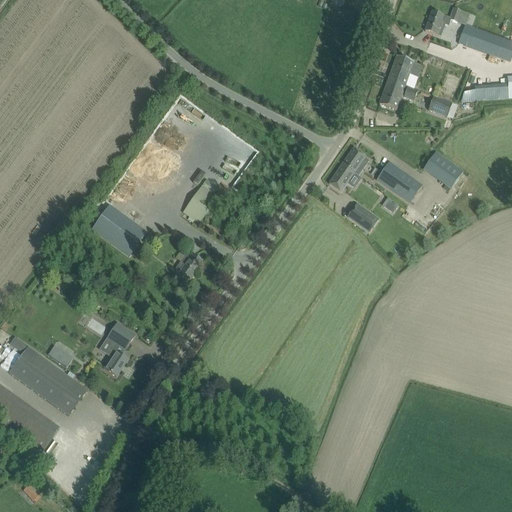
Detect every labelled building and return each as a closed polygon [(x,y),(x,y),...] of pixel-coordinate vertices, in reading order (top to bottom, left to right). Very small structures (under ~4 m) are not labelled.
[(457,24),(461,12),(454,9),(450,19),(450,21),(457,24)] [(446,17),(435,13),(432,12),(425,32),(434,35),(439,37),(443,25),(446,17)] [(511,58),(511,42),(464,26),(458,45),(510,64),(511,58)] [(388,81),(405,87),(409,75),(418,78),(422,67),(414,64),(414,63),(397,57),(388,81)] [(508,85),(474,88),(475,103),(511,100),(511,78),(507,79),(508,85)] [(405,87),(388,81),(379,105),(389,109),(396,111),(401,97),(404,98),(404,99),(414,103),(417,92),(405,87)] [(443,101),(439,99),(434,97),(428,112),(438,115),(443,101)] [(365,158),(366,157),(354,149),(341,167),(353,175),(354,174),(359,177),(370,162),(365,158)] [(438,153),(427,172),(456,189),(468,170),(438,153)] [(377,181),(385,187),(409,204),(417,194),(422,187),(389,163),(377,181)] [(353,175),(341,167),(329,185),(341,193),(353,175)] [(205,182),(187,216),(205,225),(222,191),(205,182)] [(357,205),(348,218),(369,233),(378,220),(357,205)] [(129,258),(146,235),(128,222),(111,245),(129,258)] [(202,262),(194,257),(188,253),(176,270),(182,274),(190,280),(202,262)] [(110,358),(103,369),(108,372),(116,378),(128,360),(121,356),(125,351),(130,344),(136,336),(117,324),(112,331),(107,340),(111,342),(104,353),(110,357),(110,358)] [(24,354),(28,349),(15,339),(11,345),(24,354)] [(54,348),(49,357),(66,368),(72,359),(54,348)] [(87,391),(79,386),(72,380),(74,376),(69,373),(67,376),(28,349),(24,354),(9,375),(61,411),(69,417),(87,391)] [(60,431),(0,386),(0,430),(40,459),(60,431)]
